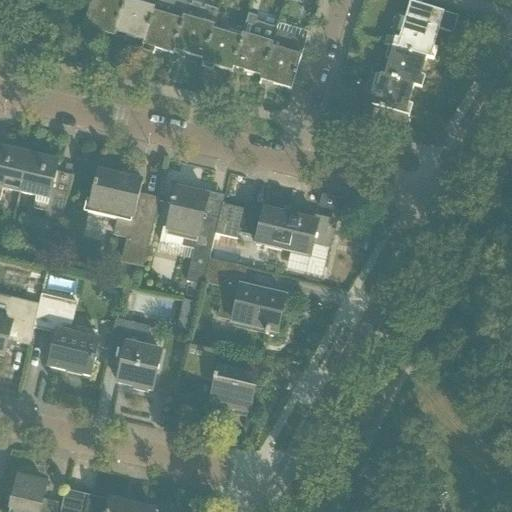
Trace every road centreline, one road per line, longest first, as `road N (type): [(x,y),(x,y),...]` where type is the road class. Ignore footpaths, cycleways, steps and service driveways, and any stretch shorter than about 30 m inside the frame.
road 1 (residential): [(0,95),(441,197)]
road 2 (tertiary): [(276,487),(441,197)]
road 3 (residential): [(276,487),(0,421)]
road 4 (tertiary): [(441,197),(511,80)]
